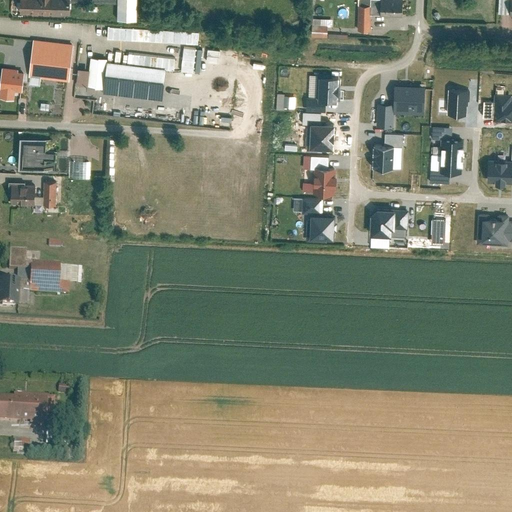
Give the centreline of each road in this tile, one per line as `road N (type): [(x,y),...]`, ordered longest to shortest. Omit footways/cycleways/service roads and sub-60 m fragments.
road 1 (residential): [(226,130),(0,123)]
road 2 (residential): [(421,30),(399,66),(357,85),(352,190)]
